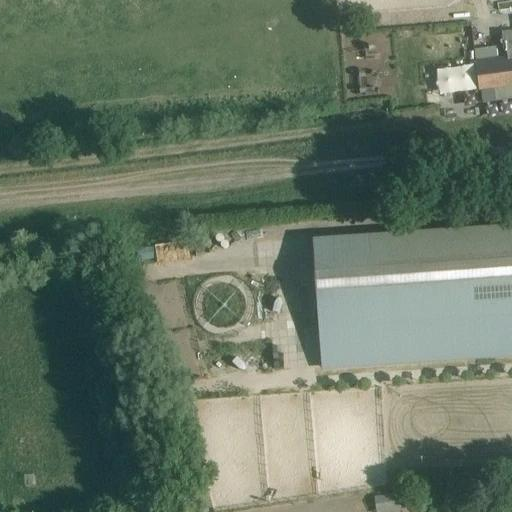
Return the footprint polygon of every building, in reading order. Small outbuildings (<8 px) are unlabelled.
[(479,89),(511,84),(511,29),(502,30),(502,49),(506,49),(506,54),(497,55),(496,45),(474,48),(479,89)] [(436,92),(476,87),(472,61),(433,66),(436,92)] [(322,369),(511,355),(511,226),(313,241),(322,369)] [(276,308),(276,287),(268,287),(268,308),(276,308)] [(399,492),(374,496),(376,511),(390,511),(402,511),(399,492)] [(511,511),(511,497),(501,500),(502,511),(511,511)]
